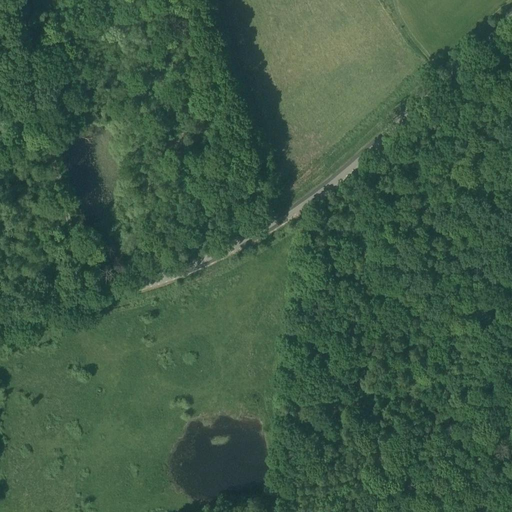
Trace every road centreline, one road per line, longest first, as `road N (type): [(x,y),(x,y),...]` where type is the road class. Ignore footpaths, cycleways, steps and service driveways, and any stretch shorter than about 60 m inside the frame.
road 1 (tertiary): [(0,317),(139,285),(248,239),(327,188),(511,15)]
road 2 (track): [(86,298),(24,0)]
